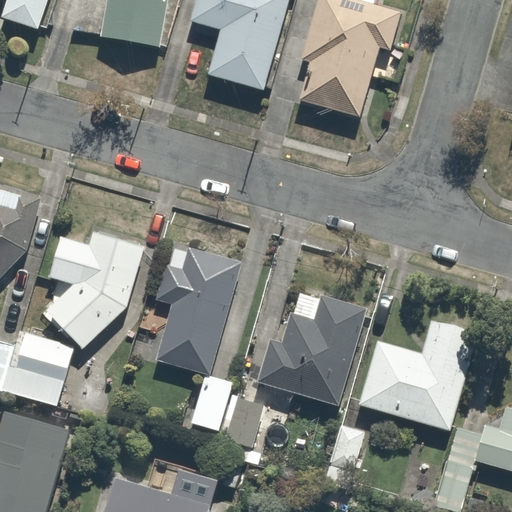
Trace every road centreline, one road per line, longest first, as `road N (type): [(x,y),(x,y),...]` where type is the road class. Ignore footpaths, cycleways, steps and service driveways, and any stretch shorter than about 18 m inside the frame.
road 1 (residential): [(0,104),(412,223)]
road 2 (residential): [(477,0),(412,223)]
